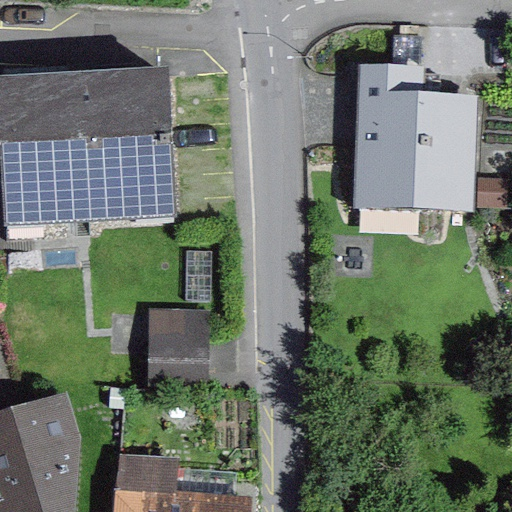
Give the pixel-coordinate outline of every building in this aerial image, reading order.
[(368,107),(364,197),(465,201),(468,109),(419,107),(420,75),(361,73),(360,107),(368,107)] [(0,86),(0,107),(6,217),(173,207),(165,77),(0,86)] [(152,340),(151,384),(205,385),(206,341),(152,340)] [(60,407),(0,425),(0,511),(65,511),(71,441),(60,407)] [(120,462),(116,511),(232,511),(236,479),(207,477),(209,455),(179,452),(177,467),(120,462)]
